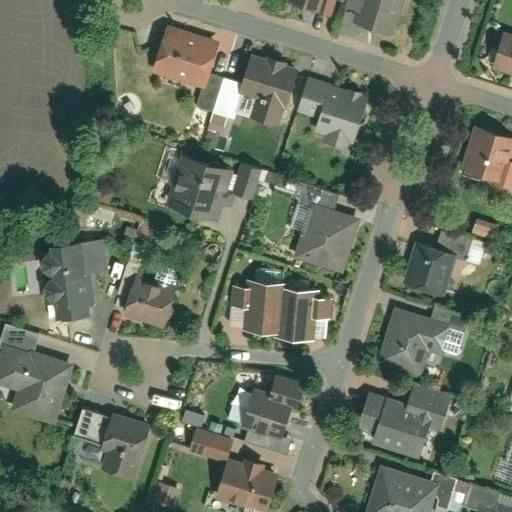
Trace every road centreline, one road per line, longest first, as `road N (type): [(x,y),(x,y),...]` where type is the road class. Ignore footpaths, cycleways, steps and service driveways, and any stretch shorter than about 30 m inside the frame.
road 1 (residential): [(196,0),(430,77)]
road 2 (residential): [(340,361),(171,353),(137,365)]
road 3 (residential): [(397,196),(340,361)]
road 4 (residential): [(340,361),(295,470),(292,511)]
road 5 (residential): [(397,196),(426,189),(445,110),(426,91)]
road 6 (residential): [(426,91),(404,101),(380,173),(397,196)]
